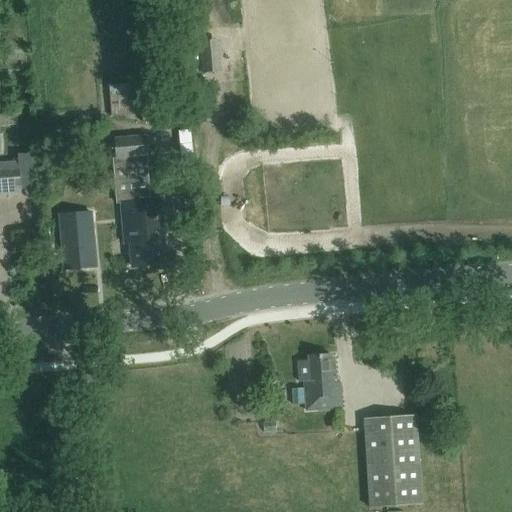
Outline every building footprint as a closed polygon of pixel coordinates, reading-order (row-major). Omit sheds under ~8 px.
[(219,41),(199,43),(202,73),(222,71),(219,41)] [(143,123),(152,122),(148,74),(138,74),(143,123)] [(112,117),(141,115),(139,94),(110,96),(112,117)] [(0,127),(18,125),(17,114),(0,115),(0,127)] [(39,141),(60,139),(59,119),(37,121),(39,141)] [(166,199),(151,201),(147,156),(145,136),(115,138),(117,160),(113,160),(117,204),(121,204),(124,244),(131,243),(133,268),(167,265),(164,229),(168,229),(166,199)] [(0,196),(21,195),(19,162),(0,163),(0,196)] [(91,212),(60,215),(65,270),(96,267),(91,212)] [(342,408),(340,383),(337,384),(335,359),(332,359),(332,355),(309,357),(309,362),(298,363),(299,382),(304,381),(306,410),(342,408)] [(368,509),(419,507),(416,417),(364,419),(368,509)]
